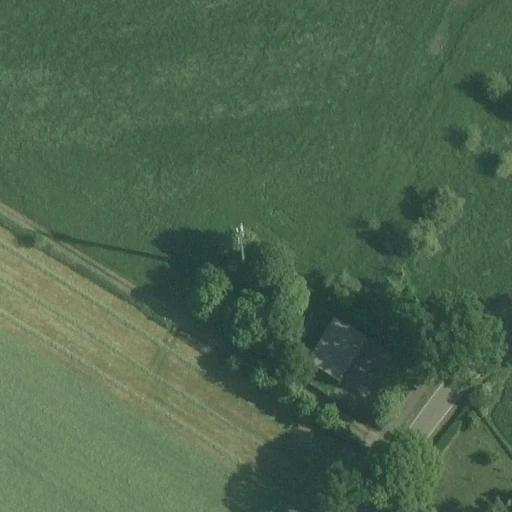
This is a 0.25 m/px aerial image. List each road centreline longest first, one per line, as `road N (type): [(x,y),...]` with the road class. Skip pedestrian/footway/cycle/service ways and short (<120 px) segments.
road 1 (tertiary): [(365,511),(423,433),(511,341)]
road 2 (track): [(0,212),(153,308)]
